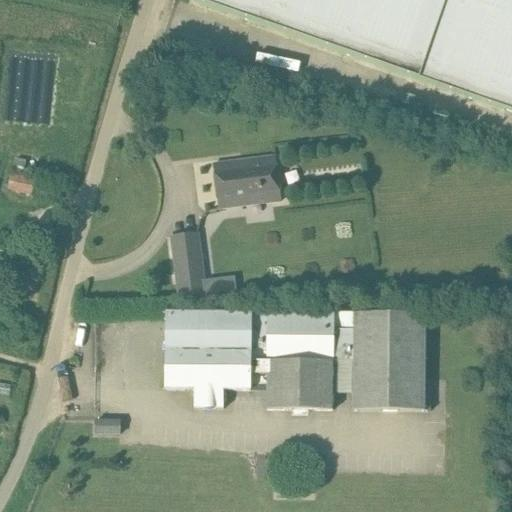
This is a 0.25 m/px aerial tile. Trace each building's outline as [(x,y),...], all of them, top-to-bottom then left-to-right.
[(511,113),(511,0),(194,0),(194,2),(442,89),(511,113)] [(280,203),(274,158),(214,165),(219,210),(280,203)] [(13,181),(11,191),(35,196),(37,185),(13,181)] [(208,303),(199,234),(170,238),(179,306),(208,303)] [(166,314),(165,391),(194,392),(194,410),(223,410),(224,392),(251,392),(251,376),(267,376),(267,412),(333,412),(333,363),(353,363),(352,412),(426,413),(426,316),(354,315),(354,332),(334,331),(334,314),(252,315),(166,314)] [(119,437),(120,422),(95,422),(95,436),(119,437)]
